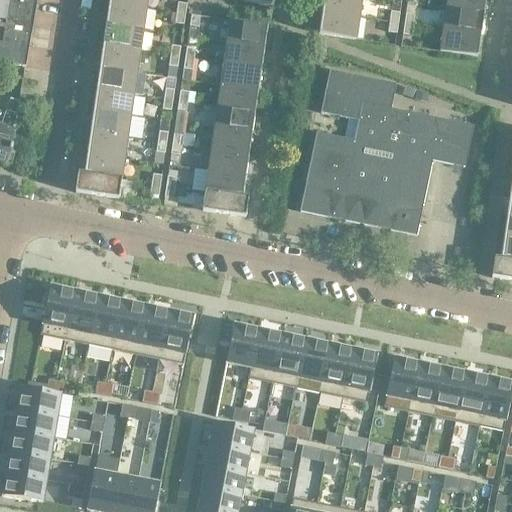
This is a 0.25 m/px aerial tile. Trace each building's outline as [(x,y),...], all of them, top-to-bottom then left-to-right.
[(6,0),(0,0),(0,30),(29,35),(35,4),(6,0)] [(108,0),(108,3),(145,9),(146,0),(108,0)] [(321,0),(320,12),(358,17),(360,0),(321,0)] [(446,0),(445,9),(482,14),(484,0),(446,0)] [(108,3),(105,25),(142,31),(145,9),(108,3)] [(176,14),(184,15),(186,4),(178,3),(176,14)] [(412,25),(415,5),(406,4),(403,24),(412,25)] [(445,9),(442,30),(479,35),(482,14),(445,9)] [(397,23),(398,12),(389,11),(388,21),(397,23)] [(320,12),(317,35),(355,40),(358,17),(320,12)] [(175,24),(183,25),(184,15),(176,14),(175,24)] [(188,26),(196,28),(198,17),(190,16),(188,26)] [(229,21),(226,43),(263,48),(266,26),(229,21)] [(395,34),(397,23),(388,22),(386,32),(395,34)] [(410,36),(412,25),(403,24),(402,34),(410,36)] [(105,25),(102,47),(139,53),(142,31),(105,25)] [(0,30),(0,63),(24,67),(29,35),(0,30)] [(442,30),(439,53),(476,58),(479,35),(442,30)] [(183,58),(191,59),(194,38),(186,37),(183,58)] [(226,43),(223,65),(260,70),(263,48),(226,43)] [(102,47),(99,67),(137,73),(139,53),(102,47)] [(170,57),(178,58),(179,48),(171,47),(170,57)] [(168,68),(176,69),(178,58),(170,57),(168,68)] [(182,69),(190,71),(191,60),(183,59),(182,69)] [(223,65),(220,85),(257,91),(260,70),(223,65)] [(99,67),(96,90),(133,96),(137,73),(99,67)] [(464,169),(473,127),(390,110),(395,86),(328,72),(320,114),(348,120),(344,140),(315,134),(299,213),(416,237),(433,155),(443,157),(442,164),(464,169)] [(220,85),(217,108),(253,113),(257,91),(220,85)] [(411,99),(414,90),(405,87),(401,95),(411,99)] [(96,90),(93,111),(130,117),(133,96),(96,90)] [(163,100),(171,101),(173,91),(165,90),(163,100)] [(177,102),(185,103),(186,93),(178,92),(177,102)] [(415,92),(413,100),(425,103),(427,95),(415,92)] [(0,163),(5,165),(10,152),(11,152),(12,146),(11,146),(18,104),(0,97),(0,163)] [(162,111),(170,112),(171,102),(163,101),(162,111)] [(175,113),(183,114),(185,104),(177,102),(175,113)] [(217,108),(214,129),(250,134),(253,113),(217,108)] [(93,111),(90,132),(127,138),(130,117),(93,111)] [(214,129),(211,150),(248,156),(250,134),(214,129)] [(90,132),(86,155),(124,160),(127,138),(90,132)] [(157,142),(165,143),(167,133),(159,132),(157,142)] [(171,144),(179,145),(180,135),(172,134),(171,144)] [(156,153),(164,154),(165,144),(157,143),(156,153)] [(169,155),(177,156),(179,146),(171,145),(169,155)] [(211,150),(207,173),(244,178),(248,156),(211,150)] [(86,155),(83,175),(121,181),(124,160),(86,155)] [(242,198),(244,178),(207,173),(204,194),(241,199),(242,198)] [(83,175),(78,174),(75,193),(118,200),(121,181),(83,175)] [(151,186),(159,187),(161,176),(153,175),(151,186)] [(164,187),(172,189),(174,178),(166,177),(164,187)] [(150,196),(158,197),(159,187),(151,186),(150,196)] [(163,198),(171,199),(172,189),(164,188),(163,198)] [(245,218),(248,199),(242,198),(241,199),(204,194),(202,212),(245,218)] [(511,219),(506,219),(503,239),(511,239),(511,219)] [(511,239),(503,239),(500,260),(501,260),(501,261),(511,262),(511,239)] [(500,260),(494,259),(492,279),(511,281),(511,262),(501,261),(501,260),(500,260)] [(50,287),(40,336),(64,341),(74,292),(50,287)] [(74,292),(64,341),(87,346),(98,297),(74,292)] [(98,297),(87,346),(111,351),(121,302),(98,297)] [(121,302),(111,351),(134,356),(145,307),(121,302)] [(145,307),(134,356),(158,361),(168,312),(145,307)] [(168,312),(158,361),(182,366),(193,317),(168,312)] [(233,326),(225,365),(249,370),(247,380),(248,380),(258,331),(233,326)] [(258,331),(248,380),(271,385),(281,336),(258,331)] [(281,336),(271,385),(295,390),(305,341),(281,336)] [(305,341),(295,390),(318,394),(328,345),(305,341)] [(328,345),(318,394),(342,399),(352,350),(328,345)] [(352,350),(342,399),(366,404),(376,355),(352,350)] [(393,359),(383,408),(408,413),(418,364),(393,359)] [(418,364),(408,413),(431,418),(441,369),(418,364)] [(441,369),(431,418),(455,423),(465,374),(441,369)] [(465,374),(455,423),(478,428),(488,379),(465,374)] [(511,383),(488,379),(478,428),(503,433),(511,387),(511,383)] [(47,381),(45,393),(53,394),(55,382),(47,381)] [(55,382),(53,394),(61,395),(63,383),(55,382)] [(96,383),(94,395),(102,396),(104,384),(96,383)] [(104,384),(102,396),(110,398),(112,386),(104,384)] [(21,389),(17,411),(57,418),(61,395),(53,394),(45,393),(29,390),(21,389)] [(143,391),(141,403),(149,405),(151,393),(143,391)] [(151,393),(149,405),(157,406),(159,394),(151,393)] [(121,406),(119,418),(127,419),(129,407),(121,406)] [(129,407),(127,419),(135,421),(137,409),(129,407)] [(234,409),(231,421),(239,422),(241,410),(234,409)] [(241,410),(239,422),(247,424),(249,412),(241,410)] [(17,411),(14,432),(53,439),(57,418),(17,411)] [(150,411),(148,423),(156,425),(158,413),(150,411)] [(92,415),(91,423),(102,426),(104,418),(92,415)] [(285,437),(287,425),(264,421),(263,427),(261,433),(277,436),(285,437)] [(91,423),(89,431),(101,434),(102,426),(91,423)] [(214,424),(209,446),(249,453),(253,431),(214,423),(214,424)] [(287,425),(285,437),(293,439),(295,427),(287,425)] [(14,432),(10,454),(50,460),(53,439),(14,432)] [(327,433),(324,445),(332,447),(334,435),(327,433)] [(334,435),(332,447),(340,449),(342,437),(334,435)] [(209,446),(205,467),(245,475),(249,453),(209,446)] [(392,447),(390,459),(398,461),(400,449),(392,447)] [(400,449),(398,461),(406,462),(408,450),(400,449)] [(318,450),(316,462),(324,464),(326,452),(318,450)] [(282,452),(281,460),(293,462),(294,454),(282,452)] [(326,452),(324,464),(332,466),(334,454),(326,452)] [(10,454),(6,475),(46,482),(50,460),(10,454)] [(367,454),(364,466),(372,468),(374,456),(367,454)] [(374,456),(372,468),(380,469),(381,463),(382,458),(374,456)] [(511,457),(504,456),(502,464),(511,466),(511,457)] [(78,457),(76,465),(88,467),(90,459),(78,457)] [(439,457),(437,469),(445,470),(447,458),(439,457)] [(447,458),(445,470),(453,472),(455,460),(447,458)] [(281,460),(279,467),(291,470),(293,462),(281,460)] [(76,465),(75,473),(87,475),(88,467),(76,465)] [(205,467),(201,488),(240,496),(245,475),(205,467)] [(487,467),(485,479),(492,480),(495,468),(487,467)] [(412,470),(410,482),(418,483),(420,471),(412,470)] [(420,471),(418,483),(426,485),(428,473),(420,471)] [(94,472),(86,511),(89,511),(108,511),(116,476),(94,472)] [(6,475),(3,497),(42,504),(46,482),(6,475)] [(116,476),(108,511),(130,511),(137,480),(116,476)] [(137,480),(130,511),(154,511),(159,485),(137,480)] [(459,480),(457,492),(465,493),(467,481),(459,480)] [(467,481),(465,493),(473,495),(475,483),(467,481)] [(73,486),(71,494),(83,496),(84,488),(73,486)] [(201,488),(197,509),(210,511),(237,511),(240,496),(201,488)] [(274,494),(272,502),(284,504),(286,497),(274,494)] [(496,496),(494,504),(506,506),(508,498),(496,496)] [(292,499),(289,511),(314,511),(316,504),(292,499)] [(73,501),(72,509),(79,510),(81,502),(73,501)] [(272,502),(271,510),(281,511),(282,511),(284,504),(272,502)]
